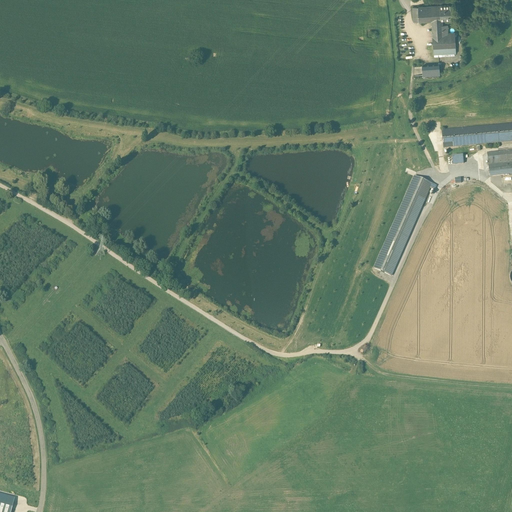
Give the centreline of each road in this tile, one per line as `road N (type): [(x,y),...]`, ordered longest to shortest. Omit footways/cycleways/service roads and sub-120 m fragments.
road 1 (track): [(201,511),(335,408),(441,180),(470,168),(483,150),(511,143)]
road 2 (track): [(0,184),(267,351),(361,353)]
road 3 (track): [(441,180),(410,122),(407,0)]
road 4 (unclassified): [(1,337),(40,426),(38,511)]
